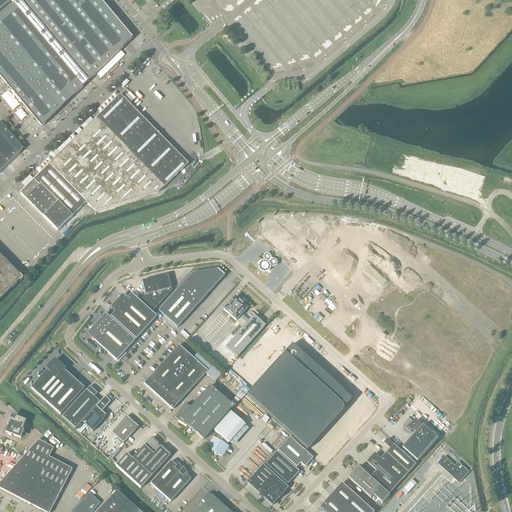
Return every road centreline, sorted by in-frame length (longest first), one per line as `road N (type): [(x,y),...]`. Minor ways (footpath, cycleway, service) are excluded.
road 1 (unclassified): [(286,511),(383,399),(222,255)]
road 2 (unclassified): [(252,511),(70,346),(68,330),(110,279),(139,267)]
road 3 (primary): [(260,169),(295,192),(402,216),(511,264)]
road 4 (primary): [(474,234),(396,200),(311,179),(275,156)]
road 5 (secondary): [(275,156),(412,21)]
road 6 (secondary): [(412,21),(266,145)]
road 7 (unclassified): [(40,150),(154,38)]
road 8 (primary): [(0,366),(98,247)]
road 9 (primary): [(140,235),(205,212),(260,169)]
road 10 (primary): [(251,158),(194,203),(138,227)]
road 11 (unclassified): [(266,145),(202,72),(169,57)]
road 12 (unclassified): [(169,57),(251,158)]
